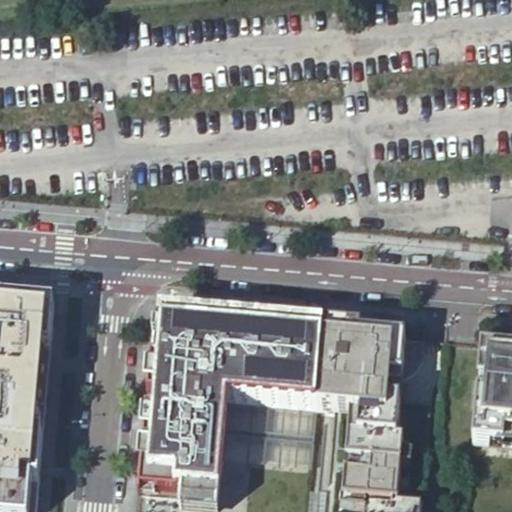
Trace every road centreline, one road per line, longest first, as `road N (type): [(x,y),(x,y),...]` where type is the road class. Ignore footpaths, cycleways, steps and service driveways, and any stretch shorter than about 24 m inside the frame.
road 1 (tertiary): [(511,291),(121,256)]
road 2 (tertiary): [(96,511),(121,256)]
road 3 (tertiary): [(121,256),(0,246)]
